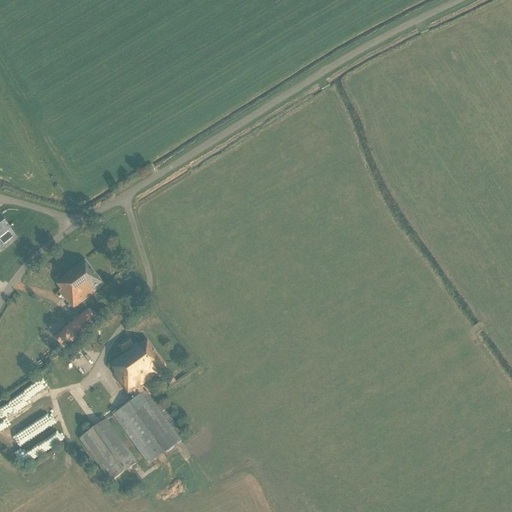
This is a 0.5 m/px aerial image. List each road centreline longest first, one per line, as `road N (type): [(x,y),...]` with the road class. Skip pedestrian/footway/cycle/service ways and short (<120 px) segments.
road 1 (unclassified): [(71,227),(356,52),(459,0)]
road 2 (unknown): [(125,195),(144,279),(75,401)]
